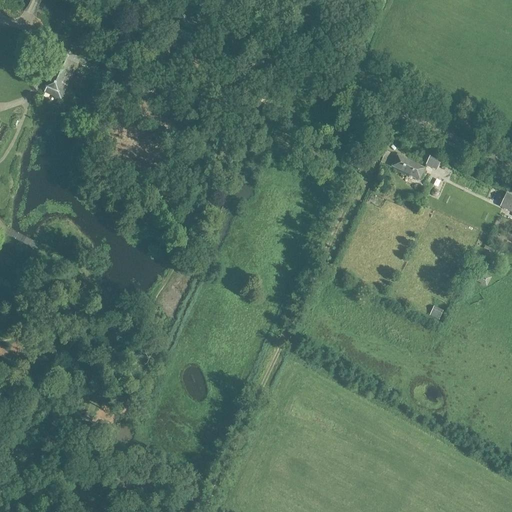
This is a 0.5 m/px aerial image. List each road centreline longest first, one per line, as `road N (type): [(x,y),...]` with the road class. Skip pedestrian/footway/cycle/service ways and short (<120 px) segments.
road 1 (track): [(203,511),(377,138)]
road 2 (unclassified): [(511,167),(160,0)]
